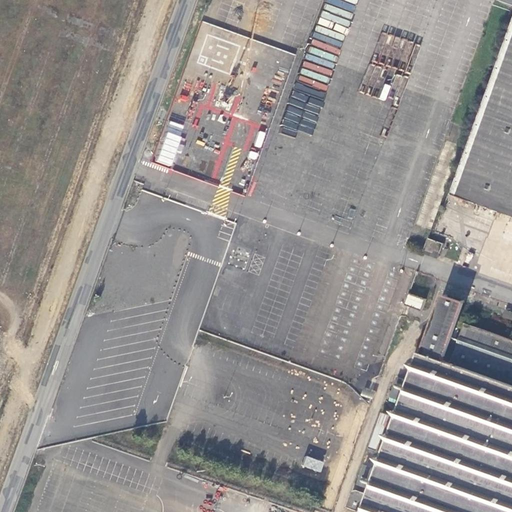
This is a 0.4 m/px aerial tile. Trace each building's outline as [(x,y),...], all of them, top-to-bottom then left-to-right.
[(511,40),(452,194),(475,203),(498,211),(511,216),(511,40)] [(414,224),(421,227),(451,143),(444,141),(414,224)] [(223,142),(219,154),(228,157),(232,145),(223,142)] [(462,147),(455,145),(425,228),(432,230),(462,147)] [(444,244),(429,239),(424,250),(423,254),(424,254),(438,259),(444,244)] [(426,299),(410,293),(406,305),(422,311),(426,299)] [(511,511),(511,340),(466,324),(451,365),(413,351),(355,511),(511,511)] [(303,465),(320,473),(324,463),(307,456),(303,465)]
